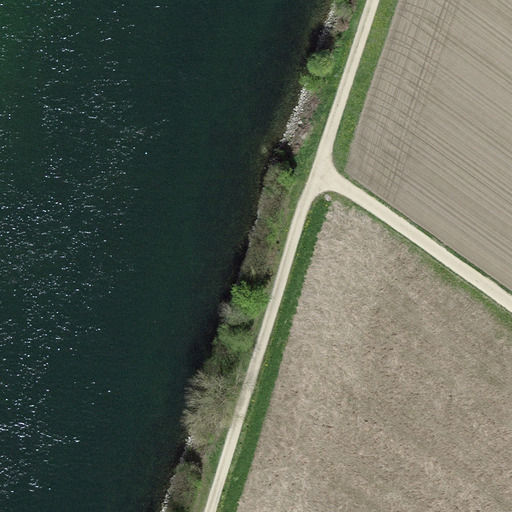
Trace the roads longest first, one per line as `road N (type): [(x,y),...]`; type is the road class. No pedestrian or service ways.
road 1 (track): [(209,511),(373,0)]
road 2 (track): [(316,167),(511,304)]
